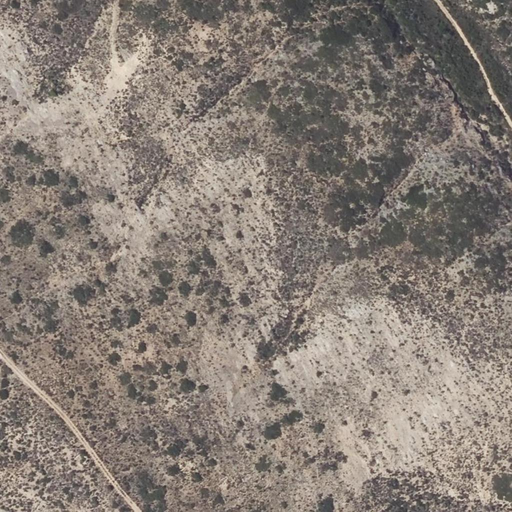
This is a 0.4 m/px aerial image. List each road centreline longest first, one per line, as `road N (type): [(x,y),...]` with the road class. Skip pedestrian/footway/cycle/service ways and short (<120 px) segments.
road 1 (track): [(0,343),(137,511)]
road 2 (track): [(450,0),(511,128)]
